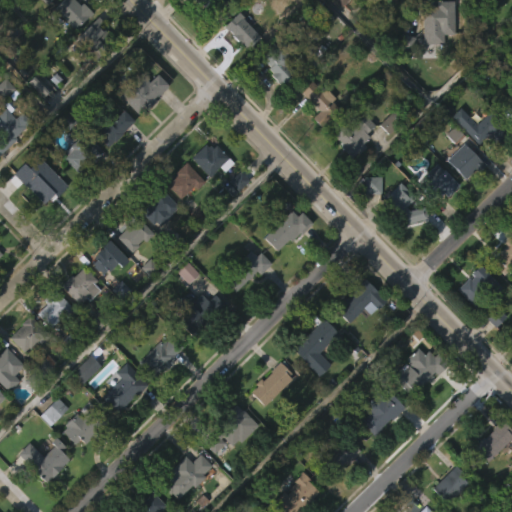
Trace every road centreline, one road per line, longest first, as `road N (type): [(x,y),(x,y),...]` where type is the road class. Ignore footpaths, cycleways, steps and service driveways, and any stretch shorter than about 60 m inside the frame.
road 1 (residential): [(73,511),(357,233)]
road 2 (tertiary): [(130,0),(408,282)]
road 3 (residential): [(0,296),(214,85)]
road 4 (residential): [(355,511),(495,376)]
road 5 (tertiary): [(408,282),(511,392)]
road 6 (residential): [(408,282),(511,180)]
